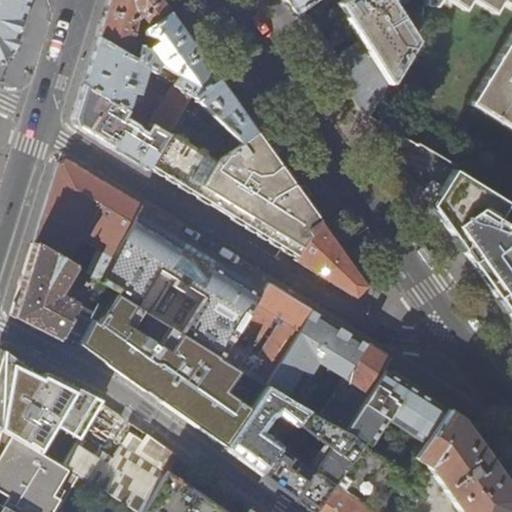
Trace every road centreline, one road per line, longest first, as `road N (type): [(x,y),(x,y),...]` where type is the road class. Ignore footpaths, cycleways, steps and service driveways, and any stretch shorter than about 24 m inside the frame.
road 1 (residential): [(36,122),(387,337),(434,344),(458,336)]
road 2 (secondary): [(214,0),(458,336)]
road 3 (residential): [(279,511),(113,385),(0,330)]
road 4 (tertiary): [(36,122),(74,0)]
road 5 (tertiary): [(0,241),(36,122)]
